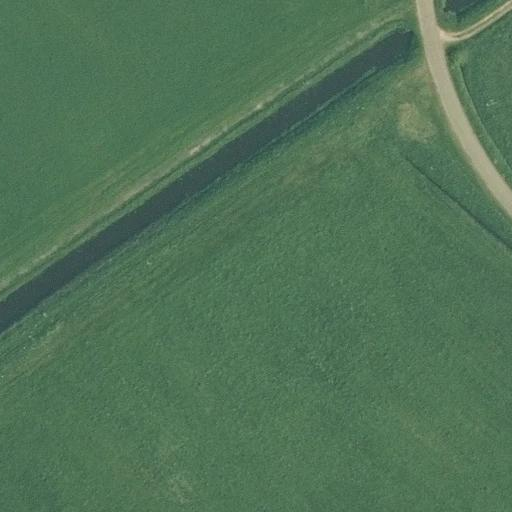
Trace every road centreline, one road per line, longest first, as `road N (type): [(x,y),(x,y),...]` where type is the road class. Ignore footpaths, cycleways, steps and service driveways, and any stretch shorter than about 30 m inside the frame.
road 1 (track): [(0,282),(410,0)]
road 2 (unclassified): [(511,204),(463,135),(422,0)]
